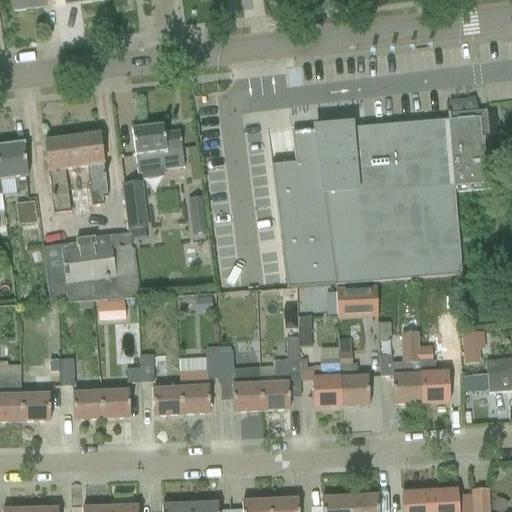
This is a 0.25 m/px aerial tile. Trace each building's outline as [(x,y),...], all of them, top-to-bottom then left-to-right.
[(12,13),(44,9),(43,0),(10,0),(12,13)] [(467,114),(448,116),(449,122),(452,161),(454,193),(463,193),(485,191),(505,189),(504,181),(504,178),(497,178),(492,179),(492,174),(486,113),(467,114)] [(294,165),(270,169),(286,285),(286,291),(335,288),(427,280),(460,277),(460,279),(462,279),(454,193),(452,161),(449,122),(448,116),(447,116),(448,122),(414,125),(350,131),(350,127),(315,130),(314,130),(315,133),(316,145),(312,146),(304,147),(293,148),(292,148),(294,165)] [(131,132),(137,177),(141,176),(141,182),(163,179),(162,172),(182,169),(182,171),(183,170),(179,134),(164,136),(163,128),(131,132)] [(88,168),(92,208),(103,206),(102,199),(107,198),(103,167),(99,136),(72,140),(76,170),(88,168)] [(49,174),(54,215),(70,214),(64,172),(76,170),(72,140),(44,143),(47,172),(47,174),(49,174)] [(15,189),(15,191),(26,189),(25,180),(26,180),(23,146),(0,149),(0,182),(14,181),(15,189)] [(138,184),(122,186),(122,188),(126,215),(128,232),(137,231),(144,230),(147,229),(140,184),(138,184)] [(200,200),(188,202),(190,220),(202,218),(200,200)] [(31,206),(15,208),(18,228),(36,226),(33,205),(31,206)] [(128,236),(85,241),(92,303),(138,300),(128,236)] [(85,241),(75,242),(76,245),(42,250),(47,288),(64,286),(67,305),(92,303),(85,241)] [(375,290),(335,291),(337,322),(377,321),(375,290)] [(211,300),(195,301),(195,315),(212,314),(211,300)] [(97,304),(98,323),(124,322),(123,303),(97,304)] [(440,318),(442,351),(461,350),(461,348),(461,335),(460,317),(440,318)] [(381,325),(378,325),(379,342),(391,342),(390,325),(389,325),(381,325)] [(311,329),(298,329),(298,339),(299,350),(312,350),(311,329)] [(391,367),(379,367),(379,377),(379,378),(379,379),(392,378),(393,406),(393,407),(421,406),(418,349),(418,335),(400,336),(402,365),(391,365),(391,367)] [(483,335),(461,336),(462,339),(462,352),(483,351),(484,351),(483,337),(483,335)] [(274,384),(259,384),(261,414),(289,412),(287,378),(299,377),(299,372),(298,350),(297,339),(286,340),(287,362),(273,363),(274,369),(274,384)] [(432,349),(418,349),(421,406),(449,405),(448,375),(434,376),(435,363),(432,363),(432,349)] [(230,380),(233,415),(261,414),(260,388),(259,370),(233,372),(232,353),(217,354),(219,381),(230,380)] [(179,391),(181,418),(209,416),(207,381),(219,381),(217,354),(205,355),(206,372),(179,374),(180,391),(179,391)] [(339,367),(341,410),(369,408),(368,379),(356,379),(356,366),(352,366),(351,355),(350,355),(338,355),(339,363),(339,367)] [(152,357),(139,357),(140,370),(140,385),(153,384),(152,364),(152,357)] [(58,362),(59,389),(75,388),(74,379),(73,361),(58,362)] [(511,361),(485,364),(486,376),(511,374),(511,361)] [(57,362),(49,363),(49,375),(57,375),(57,362)] [(312,382),(313,411),(341,410),(339,367),(339,363),(319,364),(320,369),(312,369),(312,372),(300,372),(300,377),(300,382),(312,382)] [(140,370),(126,371),(126,386),(140,385),(140,370)] [(511,374),(486,376),(488,396),(511,393),(511,374)] [(0,425),(21,425),(20,398),(20,381),(0,381),(0,425)] [(179,391),(152,393),(153,419),(181,418),(179,391)] [(101,395),(102,422),(129,420),(128,394),(101,395)] [(72,396),(73,423),(102,422),(101,395),(72,396)] [(49,398),(20,398),(21,425),(49,424),(49,398)] [(471,492),(472,511),(488,511),(487,491),(471,492)] [(457,511),(457,493),(429,495),(429,511),(457,511)] [(429,511),(429,495),(401,496),(401,511),(429,511)] [(377,511),(377,497),(349,499),(349,511),(377,511)] [(349,511),(349,499),(320,501),(321,511),(349,511)] [(495,499),(489,511),(491,511),(504,511),(508,506),(495,499)] [(297,511),(297,502),(269,503),(269,511),(297,511)] [(269,511),(269,503),(241,505),(241,511),(269,511)]
